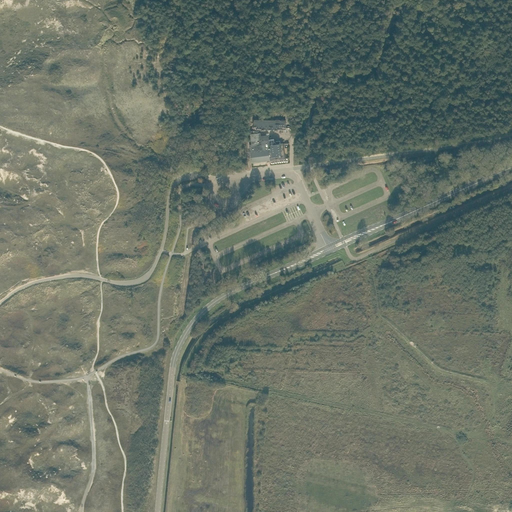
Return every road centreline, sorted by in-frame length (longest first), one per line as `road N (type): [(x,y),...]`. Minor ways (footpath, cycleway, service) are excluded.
road 1 (unclassified): [(0,303),(58,276),(142,279),(163,242),(177,180),(201,175),(218,185)]
road 2 (tertiary): [(158,511),(174,356),(202,311),(268,275)]
road 3 (track): [(351,257),(221,319),(197,343),(184,373)]
road 4 (tertiary): [(390,221),(511,167)]
